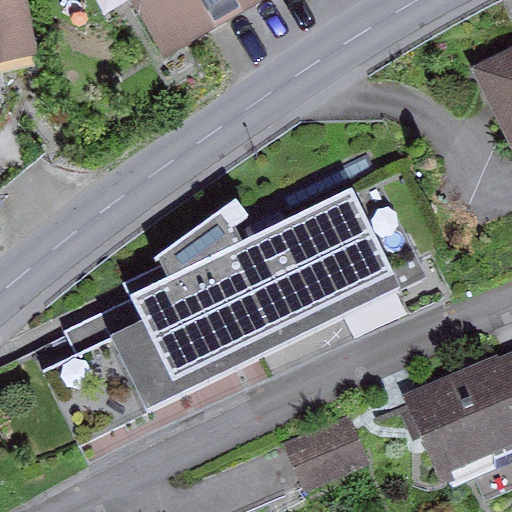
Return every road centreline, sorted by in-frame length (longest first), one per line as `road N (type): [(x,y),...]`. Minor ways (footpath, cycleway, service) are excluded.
road 1 (tertiary): [(0,290),(213,133),(420,0)]
road 2 (residential): [(64,511),(392,348),(511,301)]
